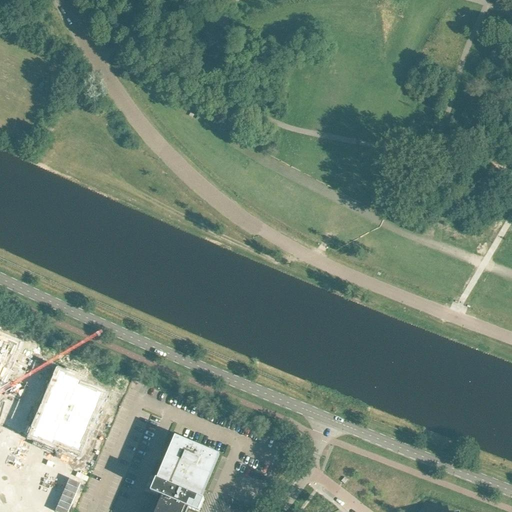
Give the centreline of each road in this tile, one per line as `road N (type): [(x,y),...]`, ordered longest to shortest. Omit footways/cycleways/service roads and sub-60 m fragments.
road 1 (unclassified): [(62,0),(150,133),(212,196),(323,264)]
road 2 (tertiary): [(329,419),(0,277)]
road 3 (tertiary): [(511,489),(329,419)]
